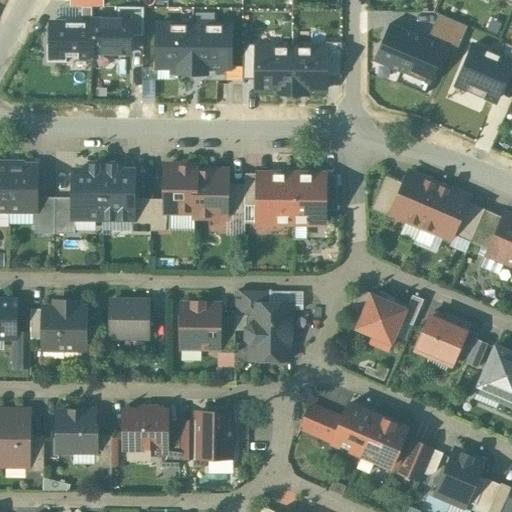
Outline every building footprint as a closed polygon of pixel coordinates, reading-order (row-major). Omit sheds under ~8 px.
[(132,17),(132,35),(143,35),(143,7),(118,7),(118,17),(132,17)] [(438,13),(427,39),(444,46),(456,51),(467,26),(438,13)] [(93,18),(93,53),(132,53),(132,35),(132,17),(118,17),(93,17),(93,18)] [(50,18),(50,57),(93,57),(93,53),(93,18),(50,18)] [(427,39),(390,23),(375,59),(401,70),(397,81),(425,92),(444,46),(427,39)] [(192,71),(193,24),(160,24),(160,65),(179,65),(179,71),(192,71)] [(229,24),(193,24),(192,71),(206,71),(206,66),(229,66),(229,24)] [(326,46),(326,76),(341,76),(341,41),(326,41),(326,46)] [(511,58),(501,54),(472,42),(455,85),(496,102),(508,73),(511,63),(511,58)] [(243,78),(256,78),(256,46),(256,43),(243,43),(243,78)] [(511,58),(511,63),(508,73),(511,74),(511,46),(506,43),(501,54),(511,58)] [(256,90),(274,91),(274,95),(292,95),(292,46),(256,46),(256,78),(256,90)] [(326,46),(292,46),(292,95),(309,95),(309,91),(326,91),(326,76),(326,46)] [(0,209),(8,210),(9,163),(0,163),(0,209)] [(22,163),(9,163),(8,210),(34,210),(35,210),(35,197),(35,166),(21,165),(22,163)] [(90,165),(84,171),(74,170),(73,198),(73,217),(75,217),(102,218),(103,165),(90,165)] [(121,171),(116,165),(103,165),(102,218),(131,218),(132,218),(132,199),(132,171),(121,171)] [(195,166),(165,165),(164,199),(164,211),(166,211),(194,211),(195,171),(195,166)] [(195,171),(194,211),(193,216),(208,216),(212,220),(219,220),(223,216),(226,216),(226,214),(226,184),(227,171),(195,171)] [(438,185),(408,172),(403,184),(391,213),(392,213),(420,225),(438,185)] [(257,173),(244,173),(244,184),(244,205),(257,205),(259,205),(259,201),(257,201),(257,173)] [(282,179),(259,179),(259,173),(257,173),(257,201),(259,201),(259,205),(257,205),(257,222),(292,223),(293,174),(283,174),(282,179)] [(303,174),(293,174),(292,223),(324,223),(324,210),(324,174),(322,174),(322,180),(302,179),(303,174)] [(337,174),(324,174),(324,210),(336,210),(337,174)] [(403,184),(385,176),(371,209),(390,217),(392,213),(391,213),(403,184)] [(244,184),(226,184),(226,214),(244,214),(244,205),(244,184)] [(467,197),(438,185),(420,225),(450,238),(451,234),(466,201),(467,197)] [(54,198),(35,197),(35,210),(34,210),(34,233),(54,233),(54,198)] [(73,198),(54,197),(54,198),(54,233),(74,234),(75,217),(73,217),(73,198)] [(150,199),(132,199),(132,218),(131,218),(131,235),(150,235),(150,231),(150,199)] [(164,199),(150,199),(150,231),(165,231),(166,211),(164,211),(164,199)] [(466,201),(451,234),(470,242),(475,229),(484,209),(466,201)] [(511,217),(504,214),(493,237),(488,250),(486,254),(511,264),(511,217)] [(493,237),(475,229),(470,242),(488,250),(493,237)] [(387,294),(379,290),(377,296),(370,293),(355,329),(372,336),(368,343),(388,351),(401,320),(407,305),(393,299),(394,297),(387,294)] [(266,293),(234,292),(234,312),(250,312),(250,304),(266,304),(266,293)] [(423,299),(412,295),(407,305),(401,320),(412,325),(423,299)] [(16,300),(0,299),(0,338),(12,338),(16,338),(16,332),(16,300)] [(77,300),(54,300),(54,307),(42,307),(42,339),(41,349),(43,349),(43,354),(63,354),(63,349),(86,349),(86,307),(77,307),(77,300)] [(148,301),(110,301),(110,336),(148,337),(148,301)] [(203,302),(192,302),(192,304),(181,304),(181,315),(178,315),(178,325),(181,325),(181,342),(195,342),(195,348),(217,348),(218,348),(219,317),(219,306),(203,306),(203,302)] [(266,304),(250,304),(250,312),(250,324),(246,328),(246,338),(250,343),(250,358),(256,358),(258,361),(264,361),(267,359),(290,359),(290,305),(266,304)] [(42,309),(30,309),(30,332),(30,339),(42,339),(42,309)] [(467,328),(430,312),(415,349),(451,365),(467,328)] [(234,317),(219,317),(218,348),(217,348),(217,353),(233,353),(234,317)] [(30,332),(16,332),(16,338),(12,338),(11,368),(29,368),(30,339),(30,332)] [(511,353),(495,346),(478,385),(502,395),(499,402),(511,407),(511,353)] [(377,416),(348,403),(339,425),(332,442),(342,447),(360,454),(377,416)] [(332,414),(310,404),(299,428),(332,442),(339,425),(329,420),(332,414)] [(28,410),(0,409),(0,465),(26,466),(27,466),(27,436),(28,410)] [(71,410),(70,411),(57,411),(57,451),(94,452),(95,452),(95,435),(95,426),(92,426),(92,412),(80,412),(79,410),(71,410)] [(166,411),(124,411),(124,447),(161,448),(166,448),(166,431),(166,411)] [(231,412),(197,412),(197,422),(196,457),(230,457),(230,441),(233,441),(233,426),(230,426),(231,412)] [(377,416),(360,454),(374,460),(390,467),(406,428),(377,416)] [(197,422),(180,422),(179,431),(179,457),(196,457),(197,422)] [(179,431),(166,431),(166,448),(161,448),(161,467),(179,467),(179,457),(179,431)] [(111,435),(95,435),(95,452),(94,452),(94,467),(111,467),(111,435)] [(43,436),(27,436),(27,466),(26,466),(26,472),(43,472),(43,436)] [(433,448),(411,439),(396,472),(418,481),(433,448)] [(360,454),(342,447),(341,450),(357,463),(360,454)] [(374,460),(360,454),(357,463),(356,465),(357,466),(357,465),(370,471),(374,460)] [(468,460),(452,454),(446,467),(442,465),(438,475),(433,477),(437,488),(435,494),(451,500),(453,495),(474,505),(475,505),(485,480),(484,480),(476,477),(483,461),(470,456),(468,460)] [(485,480),(475,505),(474,505),(471,509),(477,511),(488,511),(501,483),(500,482),(499,484),(485,478),(484,480),(485,480)] [(501,483),(488,511),(501,511),(511,487),(501,483)] [(511,511),(511,486),(511,487),(501,511),(511,511)]
